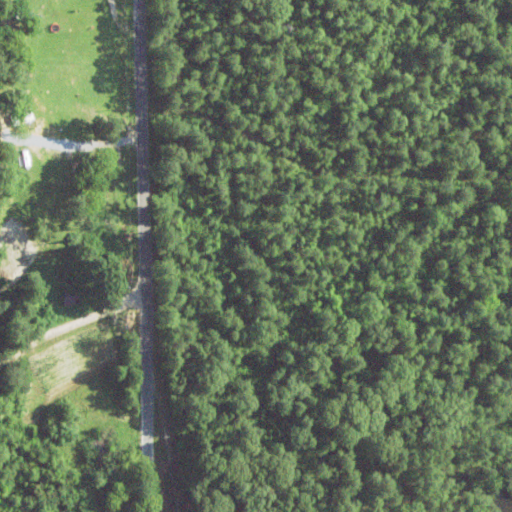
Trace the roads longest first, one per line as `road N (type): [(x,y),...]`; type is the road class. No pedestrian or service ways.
road 1 (tertiary): [(175,511),(157,396),(135,0)]
road 2 (residential): [(152,309),(0,387)]
